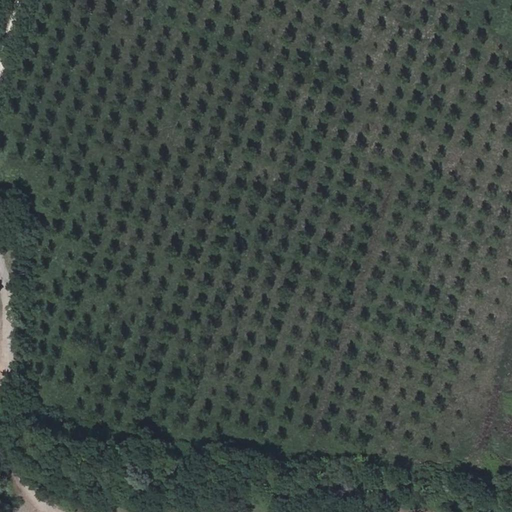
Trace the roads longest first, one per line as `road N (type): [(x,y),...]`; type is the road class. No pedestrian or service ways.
road 1 (track): [(0,246),(11,257),(13,326),(0,426)]
road 2 (track): [(0,433),(23,482),(85,511)]
